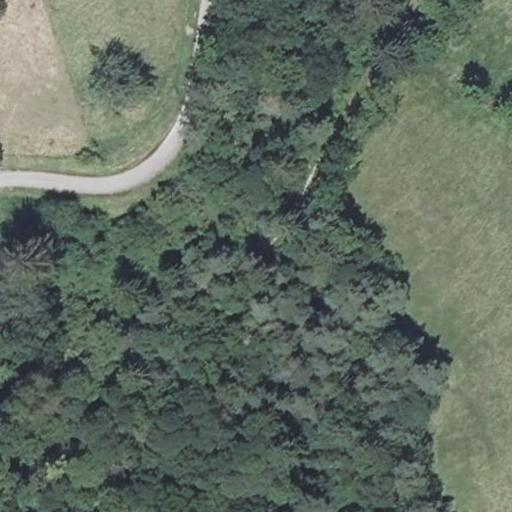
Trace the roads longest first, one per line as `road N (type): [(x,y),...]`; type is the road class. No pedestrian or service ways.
road 1 (track): [(0,311),(177,305),(276,237),(409,0)]
road 2 (residential): [(200,0),(173,133),(150,168),(118,188),(0,181)]
